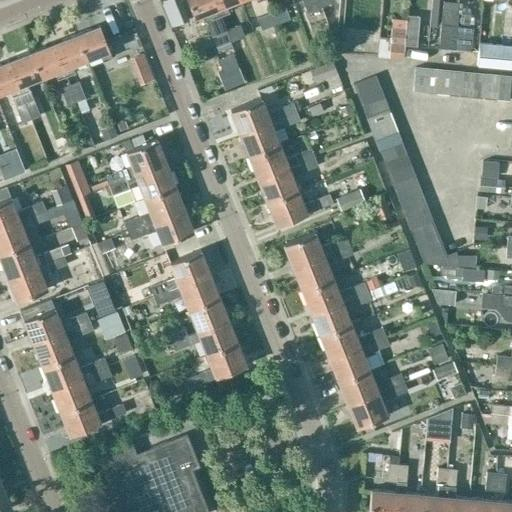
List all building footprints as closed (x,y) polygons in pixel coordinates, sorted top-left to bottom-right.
[(226,31),(220,16),(213,0),(187,0),(194,18),(209,12),(212,18),(206,20),(212,36),(217,48),(230,42),(231,42),(226,31)] [(213,0),(220,16),(229,12),(226,6),(240,0),(213,0)] [(320,7),(317,0),(303,0),(302,1),(306,12),(320,7)] [(270,13),(274,25),(288,19),(284,8),(270,13)] [(438,48),(453,49),(455,25),(456,9),(441,8),(438,48)] [(456,9),(455,25),(469,26),(470,10),(456,9)] [(274,25),(270,13),(256,19),(261,30),(274,25)] [(404,45),(416,46),(419,16),(406,15),(406,19),(404,45)] [(388,57),(388,58),(402,60),(402,59),(404,45),(406,19),(392,17),(391,29),(388,57)] [(240,25),(226,31),(231,42),(245,36),(240,25)] [(455,25),(453,49),(470,51),(472,27),(469,26),(455,25)] [(76,36),(86,61),(99,56),(101,62),(111,58),(99,27),(76,36)] [(76,36),(54,45),(66,76),(76,72),(73,66),(86,61),(76,36)] [(476,65),(511,68),(511,65),(511,45),(478,43),(476,65)] [(66,76),(54,45),(31,54),(41,79),(54,73),(57,80),(66,76)] [(233,53),(218,59),(229,87),(244,81),(233,53)] [(8,62),(20,95),(30,91),(27,84),(41,79),(31,54),(8,62)] [(0,65),(0,95),(8,92),(21,124),(30,120),(24,104),(20,95),(8,62),(0,65)] [(309,70),(313,82),(336,73),(332,62),(309,70)] [(149,65),(135,70),(141,83),(154,78),(149,65)] [(413,91),(509,100),(511,76),(416,67),(413,91)] [(447,254),(376,75),(354,84),(424,262),(447,254)] [(69,84),(76,101),(85,98),(78,81),(69,84)] [(67,105),(76,101),(69,84),(60,88),(67,105)] [(30,91),(20,95),(24,104),(30,120),(40,117),(30,91)] [(230,110),(239,133),(296,110),(293,102),(267,112),(261,97),(230,110)] [(352,113),(348,105),(340,108),(343,116),(352,113)] [(239,133),(248,156),(280,144),(274,130),(300,120),(296,110),(239,133)] [(101,132),(104,141),(115,136),(112,128),(101,132)] [(141,133),(121,141),(125,151),(145,144),(141,133)] [(106,176),(109,185),(165,162),(156,139),(145,144),(125,151),(131,166),(106,176)] [(336,151),(339,159),(368,148),(365,140),(336,151)] [(280,144),(248,156),(257,179),(314,157),(311,147),(285,158),(280,144)] [(257,179),(266,203),(298,190),(292,176),(318,166),(314,157),(257,179)] [(174,186),(165,162),(109,185),(113,194),(138,184),(144,198),(174,186)] [(480,178),(495,179),(496,163),(481,162),(480,178)] [(6,169),(0,171),(0,173),(3,182),(14,178),(12,172),(6,169)] [(479,178),(478,191),(503,194),(504,180),(495,179),(480,178),(479,178)] [(78,197),(85,194),(89,192),(84,181),(73,186),(78,197)] [(5,186),(0,188),(0,200),(9,197),(5,186)] [(184,209),(174,186),(144,198),(149,212),(124,222),(127,231),(184,209)] [(72,199),(68,188),(57,192),(61,203),(72,199)] [(335,198),(340,211),(365,201),(359,188),(335,198)] [(298,190),(266,203),(275,226),(307,213),(333,203),(329,193),(314,199),(313,199),(303,203),(298,190)] [(370,200),(378,220),(390,215),(382,195),(370,200)] [(0,227),(46,209),(42,201),(15,212),(9,197),(0,200),(0,227)] [(476,197),(475,207),(485,208),(486,198),(476,197)] [(0,227),(0,254),(28,243),(38,239),(33,225),(64,212),(69,227),(82,222),(72,199),(61,203),(46,209),(0,227)] [(184,209),(127,231),(131,239),(156,229),(162,244),(193,232),(184,209)] [(484,228),(473,227),(472,238),(483,239),(484,228)] [(283,245),(292,268),(350,245),(346,237),(320,246),(315,233),(283,245)] [(97,242),(101,252),(114,247),(110,237),(97,242)] [(0,254),(0,263),(6,279),(64,256),(64,255),(60,246),(33,257),(28,243),(0,254)] [(67,243),(60,246),(64,255),(71,252),(67,243)] [(350,245),(292,268),(301,291),(333,278),(327,265),(353,254),(350,245)] [(149,287),(153,296),(209,273),(200,250),(169,263),(175,277),(149,287)] [(447,254),(424,262),(424,263),(424,264),(440,265),(455,266),(460,266),(455,250),(447,254)] [(64,256),(6,279),(15,302),(46,290),(41,276),(68,264),(64,256)] [(455,275),(455,266),(440,265),(440,274),(455,275)] [(416,272),(407,275),(410,283),(419,279),(416,272)] [(209,273),(153,296),(156,305),(182,294),(188,308),(218,296),(209,273)] [(364,281),(367,291),(379,286),(375,277),(364,281)] [(301,291),(310,314),(350,298),(347,288),(338,292),(333,278),(301,291)] [(347,288),(350,298),(367,291),(364,281),(347,288)] [(502,295),(511,295),(511,286),(503,285),(503,287),(502,295)] [(502,295),(503,287),(491,286),(490,294),(502,295)] [(454,291),(432,289),(438,304),(453,305),(454,291)] [(319,337),(351,324),(345,310),(371,299),(367,291),(350,298),(310,314),(319,337)] [(481,293),(480,307),(495,309),(506,321),(511,321),(511,295),(502,295),(490,294),(481,293)] [(188,308),(196,330),(197,331),(227,319),(218,296),(188,308)] [(50,299),(19,311),(23,320),(54,308),(50,299)] [(23,320),(32,343),(90,320),(86,312),(59,322),(54,308),(23,320)] [(96,320),(104,339),(124,331),(116,312),(96,320)] [(426,315),(415,318),(419,335),(430,332),(426,315)] [(187,335),(170,342),(174,351),(200,340),(206,354),(236,342),(227,319),(197,331),(196,330),(187,334),(187,335)] [(93,330),(90,320),(32,343),(41,366),(72,354),(66,341),(93,330)] [(369,343),(386,337),(382,328),(356,338),(351,324),(319,337),(328,359),(369,343)] [(187,335),(187,334),(183,326),(167,332),(170,342),(187,335)] [(369,343),(372,352),(376,350),(389,345),(386,337),(369,343)] [(170,342),(163,345),(167,354),(174,351),(170,342)] [(236,342),(206,354),(212,369),(186,379),(189,388),(215,377),(245,365),(236,342)] [(369,343),(328,359),(337,382),(369,370),(382,365),(376,350),(372,352),(369,343)] [(443,343),(431,348),(431,350),(436,363),(448,358),(443,343)] [(126,353),(114,358),(121,377),(133,373),(126,353)] [(77,368),(72,354),(41,366),(50,389),(107,367),(103,358),(77,368)] [(496,364),(511,365),(511,356),(496,355),(496,364)] [(431,369),(436,380),(457,372),(452,361),(431,369)] [(511,365),(496,364),(495,374),(511,375),(511,365)] [(50,389),(59,412),(90,400),(85,387),(86,385),(110,376),(107,367),(50,389)] [(374,383),(369,370),(337,382),(346,405),(404,382),(400,373),(374,383)] [(404,382),(346,405),(355,428),(387,415),(381,401),(407,391),(404,382)] [(465,394),(461,383),(453,386),(451,391),(454,399),(465,394)] [(90,400),(59,412),(69,435),(99,423),(125,413),(122,404),(96,414),(90,400)] [(511,405),(493,404),(492,413),(511,415),(511,405)] [(426,417),(426,422),(450,424),(451,407),(426,417)] [(511,415),(492,413),(491,423),(511,425),(511,415)] [(461,428),(473,429),(474,415),(462,414),(461,428)] [(156,445),(135,454),(155,508),(156,511),(206,511),(203,505),(190,470),(198,467),(184,434),(156,445)] [(131,443),(98,456),(111,489),(99,493),(106,511),(146,511),(155,508),(135,454),(131,443)] [(396,483),(398,464),(398,456),(389,455),(387,482),(396,483)] [(398,464),(396,483),(407,484),(408,465),(398,464)] [(445,487),(447,468),(438,467),(435,496),(419,495),(417,511),(442,511),(444,497),(445,487)] [(447,468),(445,487),(455,488),(457,469),(447,468)] [(486,491),(493,491),(495,472),(487,471),(486,491)] [(495,472),(493,491),(504,492),(506,473),(495,472)] [(1,483),(0,483),(0,511),(2,511),(11,509),(1,483)] [(417,511),(419,495),(406,494),(407,484),(396,483),(395,493),(394,493),(392,511),(417,511)] [(467,511),(468,499),(454,498),(455,488),(445,487),(444,497),(442,511),(467,511)] [(367,511),(392,511),(394,493),(370,490),(367,511)] [(467,511),(491,511),(493,501),(468,499),(467,511)] [(491,511),(511,511),(511,502),(493,501),(491,511)]
